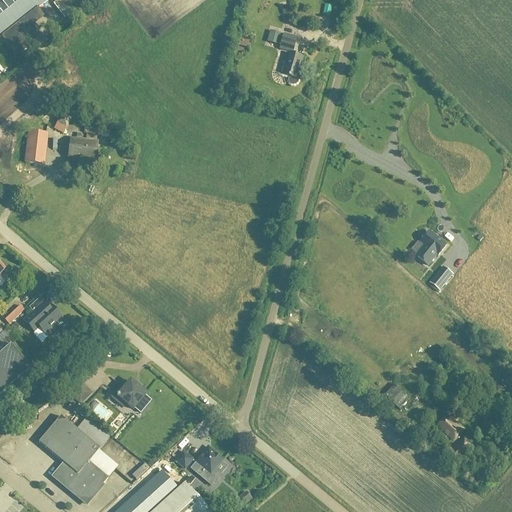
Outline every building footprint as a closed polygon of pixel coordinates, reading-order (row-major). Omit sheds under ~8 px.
[(0,0),(0,37),(48,0),(0,0)] [(18,24),(7,33),(21,52),(32,43),(28,38),(39,30),(35,25),(29,16),(18,24)] [(266,43),(278,46),(281,34),(270,31),(266,43)] [(280,49),(293,53),(297,38),(284,35),(280,49)] [(288,54),(282,76),(289,78),(288,81),(289,84),(291,86),(293,86),(295,86),(297,84),(301,72),(299,71),(302,58),(288,54)] [(71,120),(75,112),(67,107),(62,115),(56,124),(54,130),(63,135),(66,130),(72,120),(71,120)] [(45,134),(28,133),(25,163),(42,165),(45,134)] [(71,139),(68,160),(95,163),(98,142),(97,142),(97,137),(96,136),(88,135),(86,136),(86,141),(81,140),(81,135),(77,134),(76,140),(71,139)] [(438,257),(447,246),(430,233),(421,243),(426,247),(417,258),(428,267),(437,256),(438,257)] [(440,291),(453,276),(443,268),(431,284),(440,291)] [(50,308),(47,310),(43,305),(24,322),(34,333),(40,327),(46,333),(61,320),(50,308)] [(7,329),(0,335),(0,343),(5,349),(16,340),(7,329)] [(10,346),(0,354),(0,395),(31,369),(10,346)] [(146,395),(130,382),(119,396),(116,396),(117,399),(119,399),(133,410),(134,409),(140,414),(151,402),(145,397),(146,395)] [(395,386),(384,397),(400,411),(410,400),(395,386)] [(83,391),(75,399),(80,403),(88,395),(83,391)] [(453,441),(463,430),(449,416),(438,427),(453,441)] [(99,450),(86,439),(60,417),(38,444),(64,465),(53,478),(86,505),(108,479),(89,463),(99,450)] [(454,464),(472,446),(466,441),(454,454),(447,447),(441,452),(454,464)] [(196,464),(191,470),(211,487),(221,474),(216,470),(223,461),(211,451),(208,448),(205,452),(195,464),(196,464)] [(176,462),(185,469),(192,461),(183,453),(176,462)] [(128,463),(137,468),(141,462),(132,457),(128,463)] [(161,472),(117,511),(208,511),(184,485),(178,491),(161,472)]
